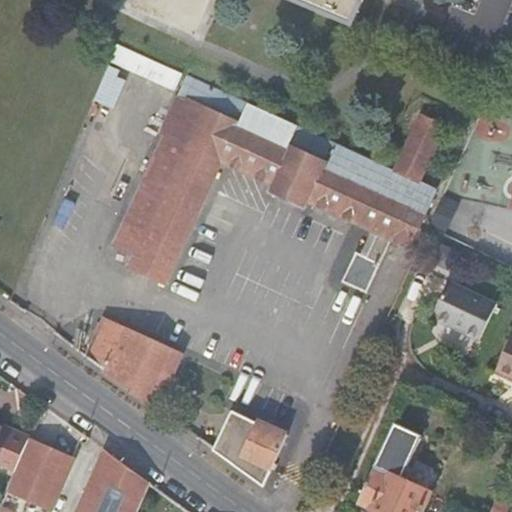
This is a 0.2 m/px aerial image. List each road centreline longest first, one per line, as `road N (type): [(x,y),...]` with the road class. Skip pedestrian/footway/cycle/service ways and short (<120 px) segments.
road 1 (secondary): [(245,511),(0,333)]
road 2 (track): [(334,511),(396,385)]
